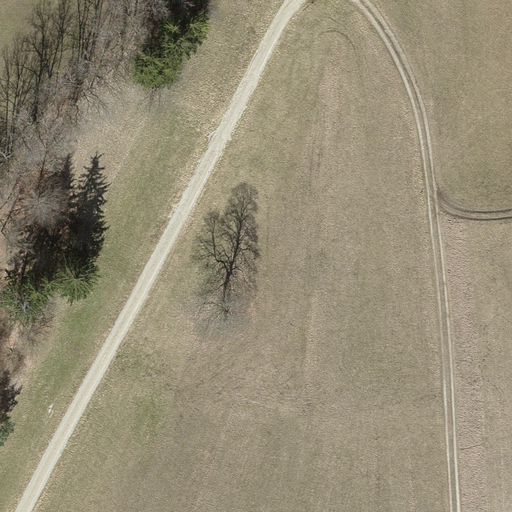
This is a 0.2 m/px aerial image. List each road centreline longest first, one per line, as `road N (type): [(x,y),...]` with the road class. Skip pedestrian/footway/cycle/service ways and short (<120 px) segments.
road 1 (track): [(25,511),(295,0)]
road 2 (track): [(358,0),(397,48),(431,163),(458,511)]
